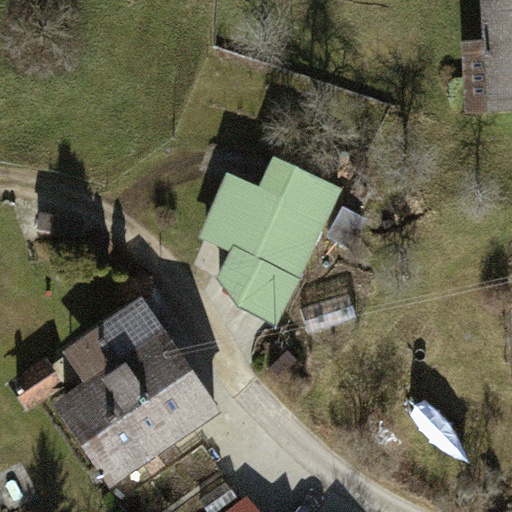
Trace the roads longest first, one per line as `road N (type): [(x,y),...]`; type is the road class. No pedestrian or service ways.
road 1 (residential): [(205,305),(304,446),(416,511)]
road 2 (track): [(0,176),(34,173),(155,251),(205,305)]
